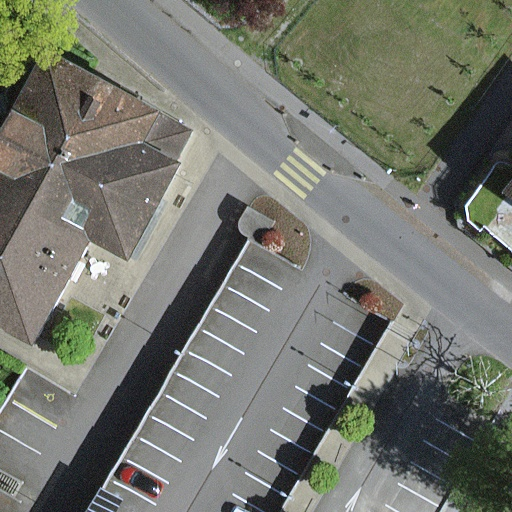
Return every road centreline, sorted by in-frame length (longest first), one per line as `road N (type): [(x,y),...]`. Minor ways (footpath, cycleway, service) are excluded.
road 1 (residential): [(511,333),(397,248),(111,0)]
road 2 (unknown): [(68,19),(0,137)]
